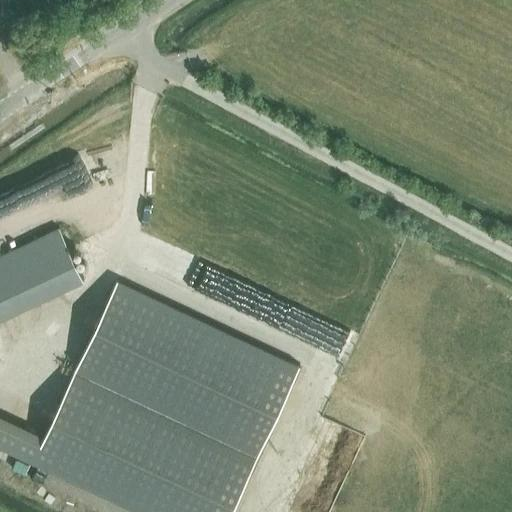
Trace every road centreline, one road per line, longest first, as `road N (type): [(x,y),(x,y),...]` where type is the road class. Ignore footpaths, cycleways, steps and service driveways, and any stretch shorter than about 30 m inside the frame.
road 1 (track): [(251,511),(322,360),(105,265),(52,378)]
road 2 (secondary): [(0,107),(169,0)]
